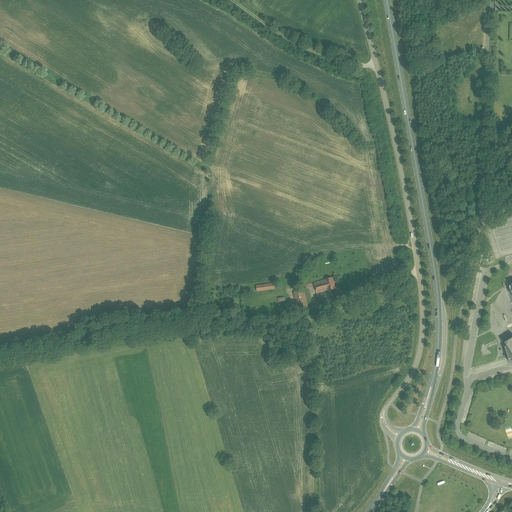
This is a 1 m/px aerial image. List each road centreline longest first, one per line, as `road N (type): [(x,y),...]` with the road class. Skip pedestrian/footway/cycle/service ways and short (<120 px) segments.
road 1 (track): [(0,356),(194,322),(296,320),(418,270)]
road 2 (primary): [(428,399),(438,296),(387,0)]
road 3 (unclassified): [(385,425),(384,412),(420,353),(422,308),(374,71)]
road 4 (unclassified): [(488,0),(479,214),(482,222),(511,202)]
road 5 (unclassified): [(484,269),(457,427),(464,438),(511,457)]
road 6 (unclassified): [(374,71),(317,56),(233,0)]
